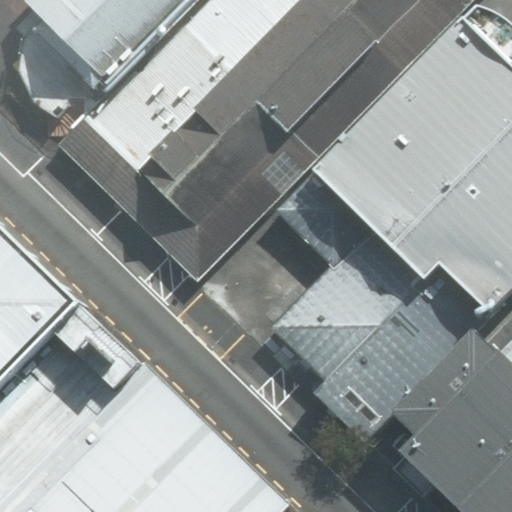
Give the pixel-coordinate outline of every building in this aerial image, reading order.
[(203,0),(34,0),(119,88),(203,0)] [(205,0),(119,88),(65,143),(199,273),(470,0),(205,0)] [(476,4),(312,172),(474,329),(511,290),(511,22),(511,21),(493,11),(476,4)] [(474,329),(312,172),(273,213),(330,268),(271,332),(325,382),(310,395),(361,442),(390,412),(474,329)] [(285,511),(294,503),(0,232),(0,511),(285,511)] [(511,511),(511,366),(474,329),(390,412),(414,434),(398,449),(461,511),(511,511)]
